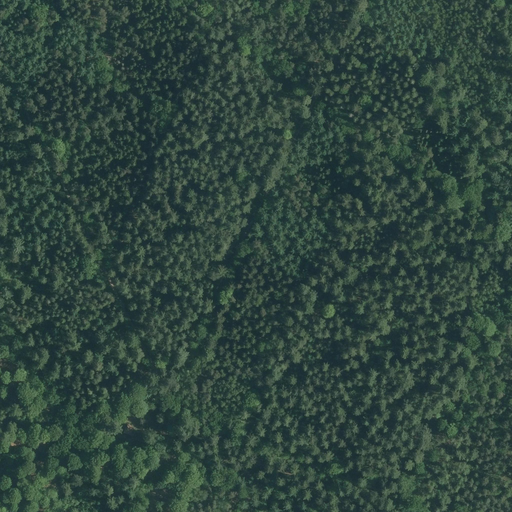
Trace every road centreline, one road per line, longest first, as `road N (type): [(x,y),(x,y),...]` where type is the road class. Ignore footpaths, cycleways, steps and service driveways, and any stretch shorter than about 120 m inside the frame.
road 1 (track): [(0,76),(165,382)]
road 2 (track): [(165,382),(315,96)]
road 3 (track): [(403,499),(219,430),(196,418),(165,382)]
road 4 (track): [(403,499),(511,285)]
road 5 (track): [(0,490),(165,382)]
road 6 (track): [(118,0),(59,182)]
road 7 (track): [(182,0),(315,96)]
